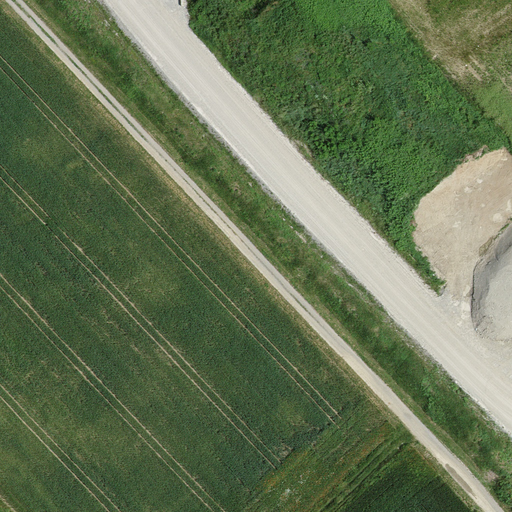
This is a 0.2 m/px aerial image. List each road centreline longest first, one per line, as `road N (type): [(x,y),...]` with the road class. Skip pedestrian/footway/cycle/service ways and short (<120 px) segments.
road 1 (track): [(16,0),(423,435)]
road 2 (track): [(133,0),(254,138),(511,396)]
road 3 (track): [(423,435),(367,471),(325,511)]
